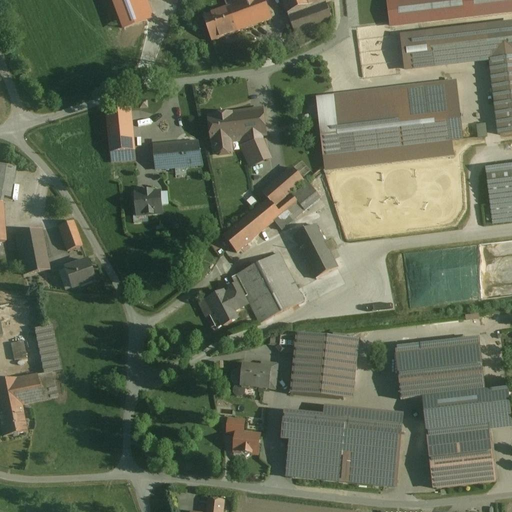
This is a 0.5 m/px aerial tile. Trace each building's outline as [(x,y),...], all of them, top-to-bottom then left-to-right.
[(231,0),(234,6),(243,31),(272,21),(263,0),(231,0)] [(307,0),(282,0),(288,15),(310,7),(307,0)] [(331,3),(329,0),(307,0),(310,7),(288,15),(300,49),(322,37),(319,30),(333,25),(326,5),(331,3)] [(373,0),(350,0),(352,19),(375,17),(373,0)] [(469,0),(412,0),(389,3),(392,27),(472,18),(469,0)] [(234,6),(203,18),(212,43),(243,31),(234,6)] [(511,25),(404,39),(404,38),(402,38),(403,40),(404,46),(403,46),(404,48),(404,54),(405,56),(405,62),(405,63),(406,63),(406,70),(406,71),(408,71),(430,68),(431,68),(491,61),(511,57),(511,25)] [(511,57),(491,61),(493,76),(511,74),(511,57)] [(511,74),(493,76),(500,136),(511,135),(511,74)] [(456,83),(318,99),(327,171),(453,156),(451,142),(463,141),(456,83)] [(131,111),(107,113),(112,164),(136,162),(131,111)] [(262,111),(209,118),(212,144),(215,144),(216,155),(220,155),(220,157),(229,156),(228,154),(232,153),(231,142),(241,140),(241,147),(251,169),(272,159),(262,137),(266,137),(262,111)] [(485,127),(477,127),(479,139),(486,138),(485,127)] [(197,144),(154,148),(156,171),(202,167),(197,144)] [(15,170),(0,166),(0,204),(2,204),(3,198),(10,199),(15,170)] [(511,167),(487,170),(493,224),(511,222),(511,167)] [(293,170),(274,186),(274,185),(263,195),(269,202),(275,209),(286,200),(285,199),(304,183),(293,170)] [(269,202),(224,239),(237,254),(275,223),(298,204),(305,213),(321,200),(308,184),(276,211),(275,209),(269,202)] [(152,192),(151,192),(151,193),(144,193),(143,193),(143,195),(135,196),(137,218),(162,215),(160,193),(152,194),(152,192)] [(305,213),(298,204),(275,223),(282,232),(305,213)] [(73,223),(58,228),(67,253),(81,248),(73,223)] [(338,270),(316,227),(295,238),(316,281),(338,270)] [(41,231),(15,235),(23,277),(49,272),(41,231)] [(304,303),(279,256),(232,280),(236,287),(237,287),(247,306),(244,300),(246,298),(260,325),(304,303)] [(87,262),(64,270),(71,290),(94,282),(87,262)] [(236,287),(230,291),(233,294),(225,298),(233,313),(247,306),(237,287),(236,287)] [(233,313),(225,298),(222,300),(220,296),(205,303),(212,316),(216,313),(224,328),(237,321),(233,313)] [(62,371),(55,325),(37,328),(43,373),(62,371)] [(296,336),(278,339),(277,349),(281,354),(295,355),(296,336)] [(349,342),(296,336),(295,355),(291,396),(343,402),(349,342)] [(480,338),(396,350),(402,402),(425,399),(486,393),(482,359),(480,338)] [(23,343),(11,345),(14,362),(26,360),(23,343)] [(279,366),(270,365),(270,370),(272,370),(270,391),(276,392),(279,366)] [(270,370),(243,367),(241,388),(270,391),(272,370),(270,370)] [(51,374),(37,377),(42,403),(57,400),(51,374)] [(16,380),(0,383),(0,423),(3,438),(27,434),(21,407),(42,403),(37,377),(16,381),(16,380)] [(486,393),(425,399),(436,491),(496,484),(496,483),(498,483),(493,445),(491,445),(490,433),(511,429),(511,422),(508,390),(486,393)] [(402,421),(326,413),(325,419),(286,415),(284,442),(291,442),(287,478),(396,489),(402,421)] [(244,423),(229,421),(227,435),(236,436),(236,435),(243,435),(244,423)] [(243,435),(236,435),(236,436),(234,453),(241,454),(246,460),(251,455),(258,456),(260,437),(243,435)] [(160,445),(153,452),(162,460),(168,453),(160,445)] [(222,511),(224,503),(210,502),(209,511),(222,511)]
